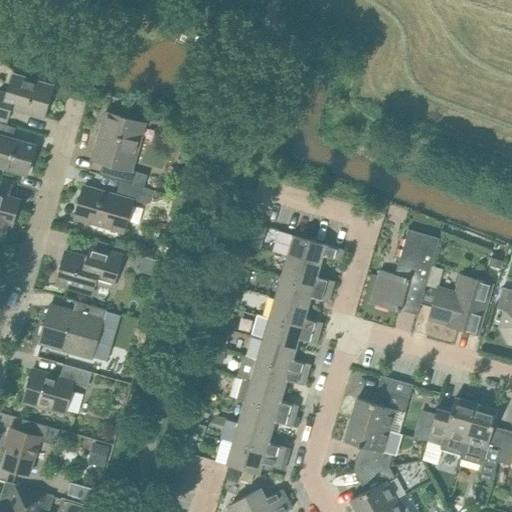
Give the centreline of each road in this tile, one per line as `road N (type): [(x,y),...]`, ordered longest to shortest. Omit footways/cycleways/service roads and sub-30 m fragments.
road 1 (residential): [(351,328),(344,313),(365,233),(351,214),(267,189)]
road 2 (residential): [(331,511),(313,460),(351,328)]
road 3 (residential): [(33,268),(89,94)]
road 4 (residential): [(511,374),(351,328)]
road 5 (unclassified): [(233,145),(274,0)]
